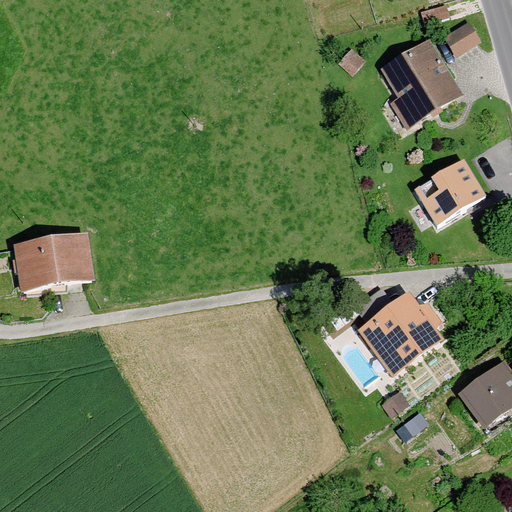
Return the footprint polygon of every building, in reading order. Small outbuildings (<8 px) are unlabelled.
[(464,22),(439,39),(451,59),(477,42),(464,22)] [(422,41),(372,70),(404,124),(454,94),(422,41)] [(477,198),(451,163),(412,193),(438,227),(477,198)] [(97,240),(23,251),(30,297),(104,286),(97,240)] [(400,296),(350,333),(383,377),(433,341),(400,296)] [(511,383),(496,362),(450,396),(477,432),(511,405),(511,383)]
